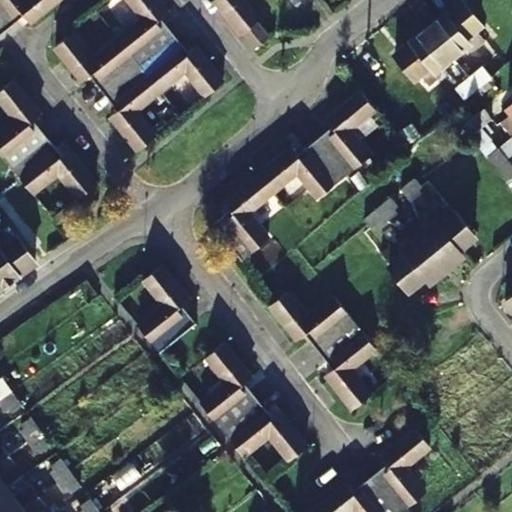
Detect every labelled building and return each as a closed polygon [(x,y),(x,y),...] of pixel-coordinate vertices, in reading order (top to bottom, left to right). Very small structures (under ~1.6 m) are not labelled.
[(0,0),(0,32),(23,14),(30,21),(56,0),(0,0)] [(131,31),(96,58),(75,31),(58,45),(85,80),(92,74),(118,108),(112,113),(139,148),(157,134),(137,108),(188,69),(208,94),(225,80),(198,45),(190,51),(164,17),(171,11),(162,0),(133,0),(147,18),(131,31)] [(265,17),(251,0),(223,0),(259,47),(274,35),(262,20),(265,17)] [(477,29),(481,26),(462,2),(430,28),(453,58),(470,45),(474,50),(487,40),(477,29)] [(441,77),(437,72),(453,58),(430,28),(396,55),(416,79),(420,76),(429,87),(441,77)] [(470,80),(479,91),(492,80),(483,70),(470,80)] [(0,131),(0,147),(34,191),(59,170),(79,194),(97,180),(70,145),(63,152),(36,118),(44,111),(16,76),(0,89),(0,97),(17,117),(0,131)] [(456,92),(465,102),(479,91),(470,80),(456,92)] [(270,238),(250,211),(264,199),(299,171),(321,198),(350,174),(375,154),(352,127),(376,108),(362,90),(330,117),(336,126),(301,153),(294,146),(226,201),(232,209),(215,222),(244,259),(270,238)] [(511,104),(508,108),(511,112),(501,121),(511,134),(511,132),(511,104)] [(496,151),(486,159),(497,173),(507,164),(496,151)] [(511,170),(507,164),(497,173),(508,187),(511,182),(511,170)] [(404,194),(413,204),(423,197),(420,193),(424,190),(418,182),(404,194)] [(382,211),(391,222),(401,214),(397,210),(403,206),(397,199),(382,211)] [(463,224),(446,203),(431,215),(435,222),(448,236),(459,250),(474,238),(463,224)] [(382,211),(369,221),(375,229),(380,225),(383,229),(391,222),(382,211)] [(403,227),(413,239),(412,240),(424,255),(415,262),(427,277),(431,282),(464,256),(459,250),(448,236),(439,244),(426,228),(418,216),(403,227)] [(435,222),(426,228),(439,244),(448,236),(435,222)] [(18,233),(14,236),(6,226),(0,231),(0,281),(3,285),(37,259),(18,233)] [(391,265),(410,290),(427,277),(415,262),(424,255),(412,240),(405,247),(399,240),(384,253),(393,264),(391,265)] [(157,346),(162,351),(197,323),(182,305),(190,299),(162,265),(145,278),(165,304),(140,324),(142,327),(157,346)] [(373,394),(352,367),(376,349),(335,295),(310,315),(290,290),(273,304),(299,338),(308,331),(335,367),(327,373),(354,409),(373,394)] [(219,424),(235,444),(244,455),(269,435),(289,460),(307,446),(279,410),(272,416),(244,383),(252,376),(224,342),(206,356),(227,382),(202,402),(204,404),(219,424)] [(17,391),(6,376),(0,381),(0,386),(0,387),(0,386),(0,398),(2,401),(17,391)] [(17,391),(2,401),(10,411),(15,407),(19,413),(27,406),(17,391)] [(45,432),(36,419),(28,425),(31,429),(26,433),(32,442),(45,432)] [(348,511),(352,509),(354,511),(400,511),(426,492),(406,467),(431,446),(416,428),(382,456),(388,464),(353,492),(347,485),(313,511),(348,511)] [(45,432),(32,442),(40,452),(44,448),(48,453),(57,447),(45,432)] [(0,465),(14,456),(6,445),(0,450),(0,465)] [(21,465),(14,456),(0,465),(0,497),(10,490),(2,479),(21,465)] [(76,473),(65,458),(56,465),(61,471),(56,475),(62,483),(76,473)] [(76,473),(62,483),(70,493),(74,490),(78,495),(87,488),(76,473)] [(0,497),(0,511),(21,511),(44,497),(37,488),(19,502),(10,490),(0,497)] [(46,511),(51,508),(44,497),(21,511),(46,511)] [(104,511),(95,501),(87,507),(90,510),(87,511),(104,511)]
